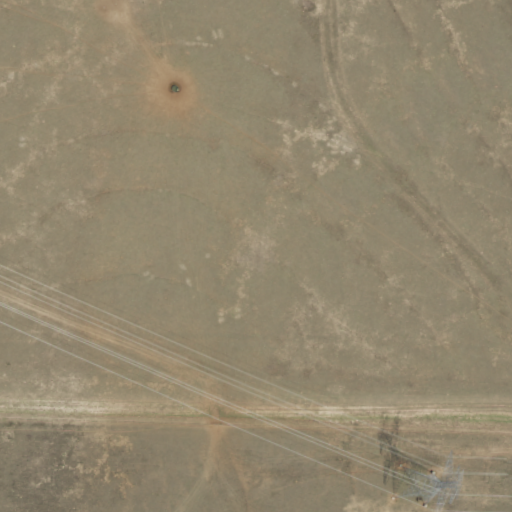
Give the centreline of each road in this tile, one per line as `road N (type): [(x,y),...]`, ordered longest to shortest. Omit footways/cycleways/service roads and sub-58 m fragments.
road 1 (residential): [(0,420),(511,421)]
road 2 (residential): [(511,310),(352,166),(315,113),(304,28),(310,0)]
